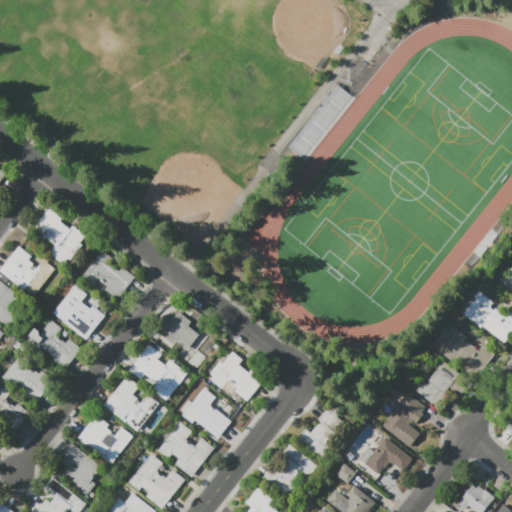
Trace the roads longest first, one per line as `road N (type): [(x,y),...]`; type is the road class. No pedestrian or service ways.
road 1 (residential): [(0,140),(282,359),(292,379)]
road 2 (residential): [(17,473),(171,272)]
road 3 (residential): [(198,511),(286,402),(292,379)]
